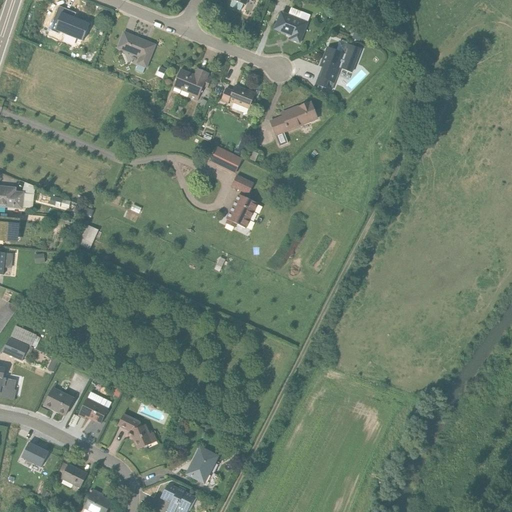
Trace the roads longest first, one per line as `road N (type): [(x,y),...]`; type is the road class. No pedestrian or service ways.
road 1 (track): [(397,0),(416,94),(401,160),(223,511)]
road 2 (residential): [(129,511),(126,473),(0,415)]
